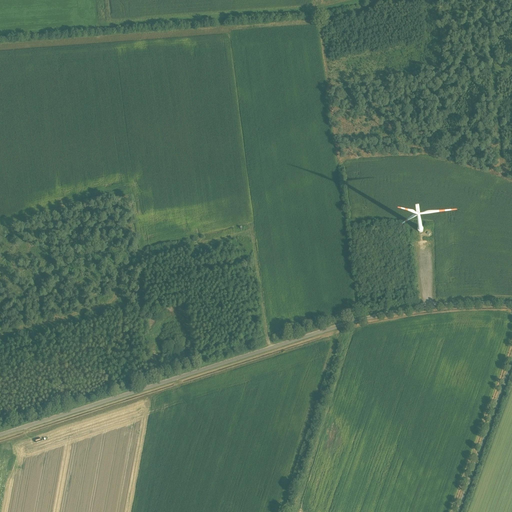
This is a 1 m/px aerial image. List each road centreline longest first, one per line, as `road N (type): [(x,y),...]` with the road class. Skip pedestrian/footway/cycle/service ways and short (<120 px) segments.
road 1 (unclassified): [(0,436),(355,323),(429,306),(511,307)]
road 2 (track): [(0,336),(106,304),(130,261),(252,233),(268,351)]
road 3 (unclassified): [(511,353),(456,511)]
